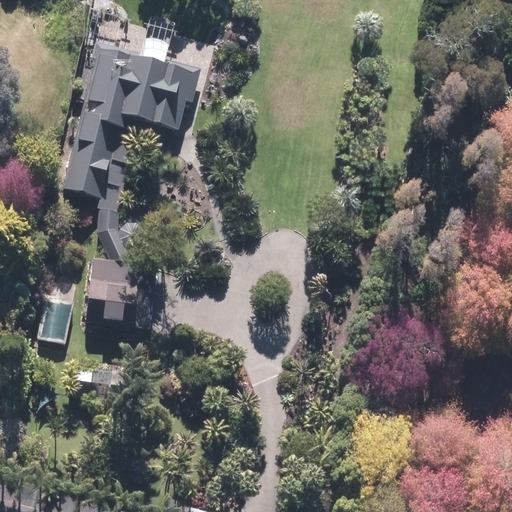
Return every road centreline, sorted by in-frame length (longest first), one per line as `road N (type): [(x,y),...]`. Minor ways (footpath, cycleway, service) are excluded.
road 1 (track): [(280,511),(290,390),(266,339),(185,312)]
road 2 (track): [(511,299),(455,511)]
